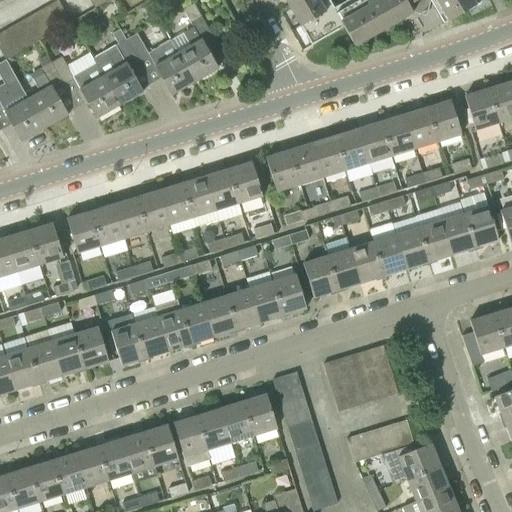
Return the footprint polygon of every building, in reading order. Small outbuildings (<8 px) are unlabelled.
[(60,28),(71,22),(58,0),(47,6),(60,28)] [(89,0),(95,8),(109,0),(89,0)] [(411,13),(433,0),(434,0),(436,2),(447,21),(448,20),(480,2),(478,0),(357,0),(354,2),(335,13),(333,8),(327,0),(284,0),(288,8),(300,27),(310,45),(342,27),(353,46),(373,35),(392,24),(411,13)] [(190,24),(202,17),(194,4),(183,10),(190,24)] [(49,34),(60,28),(47,6),(36,13),(49,34)] [(39,41),(49,34),(36,13),(26,19),(39,41)] [(170,40),(194,82),(217,69),(203,44),(214,38),(202,17),(190,24),(193,28),(183,33),(189,45),(178,52),(171,40),(170,40)] [(28,47),(39,41),(26,19),(15,25),(28,47)] [(17,53),(28,47),(15,25),(5,31),(17,53)] [(0,52),(5,60),(17,53),(5,31),(0,33),(0,52)] [(171,95),(194,82),(170,40),(151,51),(145,40),(142,42),(137,34),(127,39),(138,62),(149,56),(171,95)] [(95,63),(119,105),(142,92),(128,68),(138,62),(127,39),(93,59),(96,63),(95,63)] [(27,99),(44,128),(67,115),(53,91),(63,85),(51,63),(47,55),(37,60),(42,68),(30,74),(39,91),(27,99)] [(96,118),(119,105),(95,63),(73,77),(61,57),(51,63),(63,85),(73,79),(96,118)] [(498,123),(511,118),(511,85),(511,82),(487,89),(498,123)] [(0,103),(21,141),(44,128),(27,99),(21,87),(0,98),(0,103)] [(475,130),(498,123),(487,89),(464,96),(475,130)] [(437,142),(460,135),(450,100),(427,107),(437,142)] [(414,149),(437,142),(427,107),(404,115),(414,149)] [(391,156),(414,149),(404,115),(381,122),(391,156)] [(368,163),(391,156),(381,122),(357,129),(368,163)] [(345,170),(368,163),(357,129),(334,136),(345,170)] [(322,177),(345,170),(334,136),(311,143),(322,177)] [(299,185),(322,177),(311,143),(288,150),(299,185)] [(276,192),(299,185),(288,150),(265,158),(276,192)] [(486,168),(504,163),(501,153),(483,158),(486,168)] [(454,174),(474,168),(471,159),(451,165),(454,174)] [(239,203),(262,196),(251,162),(228,169),(239,203)] [(425,183),(441,178),(439,168),(422,173),(425,183)] [(216,210),(239,203),(228,169),(205,176),(216,210)] [(487,184),(503,179),(500,170),(484,175),(487,184)] [(407,188),(425,183),(422,173),(404,179),(407,188)] [(485,199),(490,198),(486,185),(487,184),(484,175),(466,180),(470,196),(483,192),(485,199)] [(191,218),(216,210),(205,176),(182,183),(191,214),(191,218)] [(379,197),(396,192),(393,182),(376,187),(379,197)] [(433,197),(451,191),(448,182),(430,187),(433,197)] [(169,225),(191,218),(191,214),(182,183),(159,190),(169,225)] [(362,202),(379,197),(376,187),(359,193),(362,202)] [(416,202),(433,197),(430,187),(414,193),(416,202)] [(146,232),(169,225),(159,190),(136,198),(146,232)] [(334,211),(351,205),(348,196),(330,201),(334,211)] [(388,211),(404,206),(402,196),(385,201),(388,211)] [(123,239),(146,232),(136,198),(112,205),(123,239)] [(310,218),(334,211),(330,201),(313,206),(313,207),(307,209),(310,218)] [(370,216),(388,211),(385,201),(368,207),(370,216)] [(498,241),(495,231),(502,229),(494,204),(464,214),(475,248),(498,241)] [(100,246),(123,239),(112,205),(89,212),(100,246)] [(510,245),(511,244),(511,207),(500,211),(510,245)] [(283,226),(310,218),(307,209),(302,211),(302,210),(280,217),(283,226)] [(342,225),(359,220),(356,210),(339,216),(342,225)] [(77,253),(100,246),(89,212),(66,219),(77,253)] [(452,255),(475,248),(464,214),(441,221),(452,255)] [(325,230),(342,225),(339,216),(322,221),(325,230)] [(428,262),(452,255),(441,221),(418,228),(428,262)] [(40,265),(63,257),(52,223),(29,230),(40,265)] [(256,239),(274,234),(271,224),(253,230),(256,239)] [(405,269),(428,262),(418,228),(395,235),(405,269)] [(17,272),(40,265),(29,230),(6,238),(17,272)] [(292,245),(308,240),(306,230),(289,235),(292,245)] [(227,248),(244,243),(241,233),(224,238),(227,248)] [(274,250),(292,245),(289,235),(271,240),(274,250)] [(382,276),(405,269),(395,235),(372,242),(382,276)] [(336,291),(359,284),(345,237),(324,244),(328,256),(325,257),(336,291)] [(359,284),(382,276),(372,242),(350,249),(346,237),(345,237),(359,284)] [(0,276),(17,272),(6,238),(0,239),(0,276)] [(209,253),(227,248),(224,238),(206,244),(209,253)] [(240,261),(257,255),(254,246),(237,251),(240,261)] [(181,262),(198,257),(195,248),(179,253),(181,262)] [(223,266),(240,261),(237,251),(220,257),(223,266)] [(164,268),(181,262),(179,253),(161,258),(164,268)] [(313,298),(336,291),(325,257),(302,264),(313,298)] [(195,274),(211,269),(208,260),(192,265),(195,274)] [(136,276),(152,271),(149,262),(133,267),(136,276)] [(172,281),(195,274),(192,265),(169,272),(172,281)] [(118,282),(136,276),(133,267),(115,272),(118,282)] [(259,323),(283,316),(272,281),(269,271),(246,279),(249,288),(249,289),(259,323)] [(149,289),(172,281),(169,272),(146,280),(149,289)] [(306,308),(303,301),(295,274),(272,281),(283,316),(306,308)] [(89,291),(106,286),(103,276),(86,281),(89,291)] [(132,294),(149,289),(146,280),(129,285),(132,294)] [(56,297),(73,291),(70,282),(53,288),(56,297)] [(236,330),(259,323),(249,289),(226,296),(236,330)] [(97,305),(113,300),(111,290),(94,296),(97,305)] [(27,306),(44,301),(41,291),(24,296),(27,306)] [(10,311),(27,306),(24,296),(7,302),(10,311)] [(79,310),(97,305),(94,296),(76,301),(79,310)] [(213,337),(236,330),(226,296),(203,303),(213,337)] [(191,344),(213,337),(203,303),(181,310),(178,302),(177,303),(191,344)] [(44,317),(61,312),(58,303),(41,308),(44,317)] [(167,351),(191,344),(177,303),(156,309),(155,307),(153,307),(167,351)] [(144,359),(130,314),(128,306),(108,312),(110,320),(107,321),(121,366),(144,359)] [(144,359),(167,351),(153,307),(130,314),(144,359)] [(503,348),(511,344),(511,307),(492,313),(503,348)] [(26,322),(44,317),(41,308),(23,313),(26,322)] [(479,355),(503,348),(492,313),(469,321),(472,330),(479,355)] [(0,330),(14,326),(12,317),(0,320),(0,330)] [(74,334),(85,369),(108,361),(97,327),(74,334)] [(460,333),(471,364),(481,361),(479,355),(472,330),(460,333)] [(62,376),(85,369),(74,334),(51,341),(62,376)] [(39,383),(62,376),(51,341),(28,349),(39,383)] [(378,374),(390,370),(382,346),(370,349),(378,374)] [(16,390),(39,383),(28,349),(5,356),(16,390)] [(366,377),(378,374),(370,349),(358,353),(366,377)] [(354,381),(366,377),(358,353),(346,357),(354,381)] [(0,394),(16,390),(5,356),(0,357),(0,394)] [(342,385),(354,381),(346,357),(335,360),(342,385)] [(330,388),(342,385),(335,360),(323,364),(330,388)] [(385,397),(397,393),(390,370),(378,374),(385,397)] [(491,392),(511,383),(511,375),(510,370),(486,379),(490,390),(491,392)] [(276,393),(300,385),(296,373),(272,380),(276,393)] [(373,401),(385,397),(378,374),(366,377),(373,401)] [(361,405),(373,401),(366,377),(354,381),(361,405)] [(350,408),(361,405),(354,381),(342,385),(350,408)] [(280,404),(304,397),(300,385),(276,393),(280,404)] [(338,412),(350,408),(342,385),(330,388),(338,412)] [(502,419),(511,415),(511,389),(493,397),(502,419)] [(253,436),(276,429),(266,394),(242,402),(253,436)] [(283,416),(307,408),(304,397),(280,404),(283,416)] [(230,443),(253,436),(242,402),(219,409),(230,443)] [(287,428),(311,420),(307,408),(283,416),(287,428)] [(207,450),(230,443),(219,409),(196,416),(207,450)] [(511,442),(511,441),(511,415),(502,419),(511,442)] [(183,457),(207,450),(196,416),(173,423),(183,457)] [(291,440),(315,432),(311,420),(287,428),(291,440)] [(401,448),(413,445),(406,421),(394,424),(401,448)] [(390,452),(401,448),(394,424),(382,428),(390,452)] [(155,466),(177,459),(167,425),(144,432),(157,476),(158,475),(155,466)] [(377,456),(390,452),(382,428),(370,432),(377,456)] [(135,482),(157,476),(144,432),(121,439),(131,473),(132,473),(135,482)] [(294,452),(318,444),(315,432),(291,440),(294,452)] [(366,459),(377,456),(370,432),(358,435),(366,459)] [(353,463),(366,459),(358,435),(346,439),(353,463)] [(108,481),(131,473),(121,439),(97,446),(108,481)] [(298,464),(322,456),(318,444),(294,452),(298,464)] [(406,480),(440,466),(430,444),(397,457),(406,480)] [(85,488),(108,481),(97,446),(74,454),(85,488)] [(62,495),(85,488),(74,454),(51,461),(62,495)] [(302,476),(326,468),(322,456),(298,464),(302,476)] [(271,474),(289,469),(286,459),(269,465),(271,474)] [(39,502),(62,495),(51,461),(28,468),(39,502)] [(241,477),(257,472),(254,462),(238,467),(241,477)] [(416,502),(449,489),(440,466),(406,480),(416,502)] [(223,482),(241,477),(238,467),(220,472),(223,482)] [(16,509),(39,502),(28,468),(5,475),(16,509)] [(305,487),(329,480),(326,468),(302,476),(305,487)] [(0,511),(6,511),(16,509),(5,475),(0,476),(0,511)] [(369,496),(378,491),(370,475),(361,479),(369,496)] [(194,491),(211,486),(208,476),(191,481),(194,491)] [(309,499),(333,492),(329,480),(305,487),(309,499)] [(171,498),(188,493),(185,483),(168,489),(171,498)] [(250,510),(250,511),(301,511),(295,489),(284,492),(273,496),(274,501),(263,504),(265,511),(251,511),(251,509),(250,510)] [(419,511),(455,511),(458,511),(449,489),(416,502),(419,511)] [(377,511),(385,508),(378,491),(369,496),(377,511)] [(142,507),(159,502),(156,492),(139,497),(142,507)] [(312,511),(337,503),(333,492),(309,499),(312,511)] [(124,511),(126,511),(142,507),(139,497),(121,503),(124,511)]
